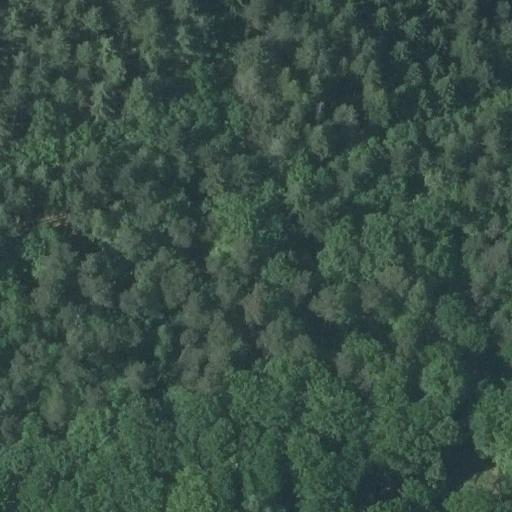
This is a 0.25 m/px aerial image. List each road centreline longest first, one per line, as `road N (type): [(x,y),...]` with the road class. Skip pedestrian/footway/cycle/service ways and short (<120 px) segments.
road 1 (track): [(255,242),(511,115)]
road 2 (track): [(286,511),(255,242)]
road 3 (track): [(0,183),(238,142)]
road 4 (track): [(238,142),(211,0)]
